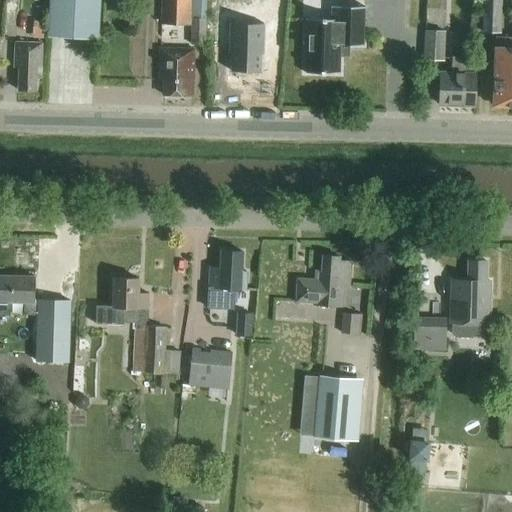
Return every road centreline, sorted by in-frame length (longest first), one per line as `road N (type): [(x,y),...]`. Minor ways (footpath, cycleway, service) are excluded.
road 1 (residential): [(511,226),(0,213)]
road 2 (tertiary): [(511,136),(0,124)]
road 3 (track): [(366,511),(389,223)]
